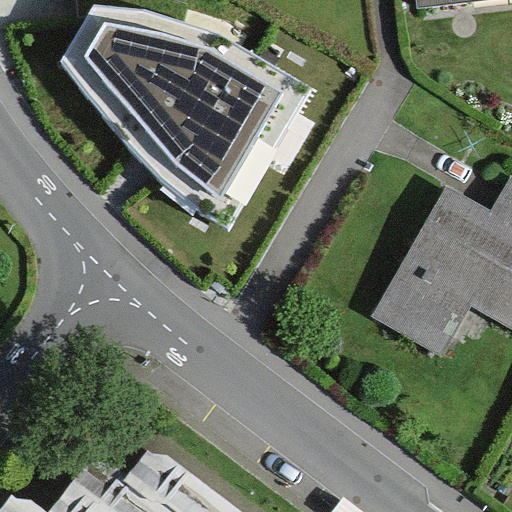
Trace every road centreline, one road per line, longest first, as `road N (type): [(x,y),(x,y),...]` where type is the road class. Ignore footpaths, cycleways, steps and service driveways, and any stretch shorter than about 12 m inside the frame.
road 1 (residential): [(113,283),(409,511)]
road 2 (residential): [(0,159),(113,283)]
road 3 (residential): [(113,283),(0,401)]
